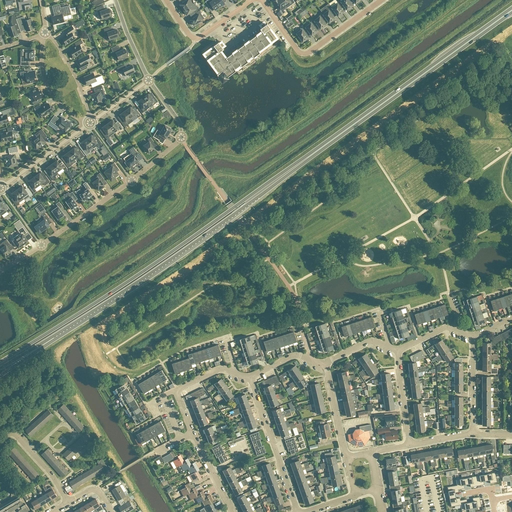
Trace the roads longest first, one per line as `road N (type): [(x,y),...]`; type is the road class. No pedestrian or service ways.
road 1 (trunk): [(306,158),(0,362)]
road 2 (trunk): [(53,337),(306,158)]
road 3 (trunk): [(306,158),(511,10)]
road 4 (residential): [(0,272),(181,140)]
road 5 (residential): [(259,0),(302,54),(382,0)]
road 6 (residential): [(296,511),(249,377)]
road 7 (residential): [(165,0),(194,39),(253,0)]
